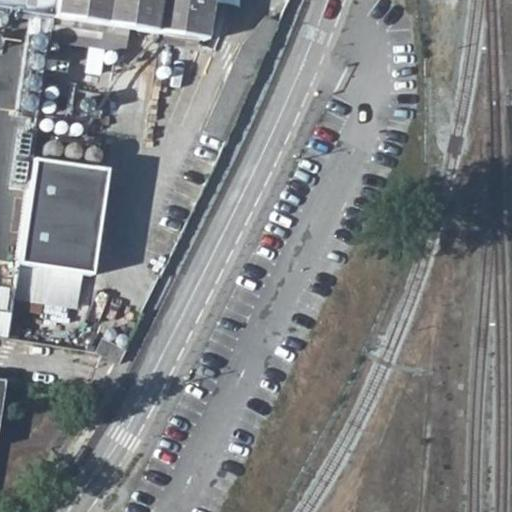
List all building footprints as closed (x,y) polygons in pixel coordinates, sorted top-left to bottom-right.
[(0,0),(0,8),(51,15),(52,0),(0,0)] [(47,39),(121,50),(124,29),(148,32),(147,41),(138,40),(137,52),(181,59),(183,46),(193,48),(194,38),(202,39),(207,0),(52,0),(51,15),(47,39)] [(276,20),(261,14),(237,43),(167,196),(170,198),(144,252),(164,262),(201,186),(213,163),(224,138),(276,20)] [(48,159),(97,164),(98,145),(50,140),(48,159)] [(29,162),(0,157),(0,166),(3,168),(1,179),(26,183),(29,162)] [(26,183),(14,266),(88,277),(104,171),(29,160),(29,162),(26,183)] [(121,309),(132,314),(146,287),(134,282),(121,309)] [(92,352),(113,365),(121,350),(98,338),(92,352)]
